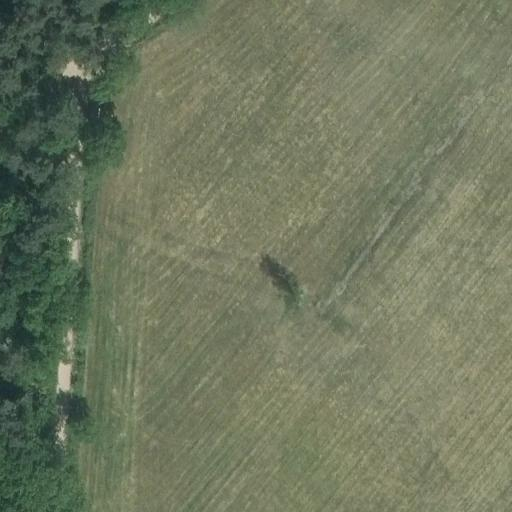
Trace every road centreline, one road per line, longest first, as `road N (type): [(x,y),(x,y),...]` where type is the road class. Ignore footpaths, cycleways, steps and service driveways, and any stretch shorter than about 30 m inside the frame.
road 1 (track): [(47,511),(69,87)]
road 2 (track): [(69,87),(177,0)]
